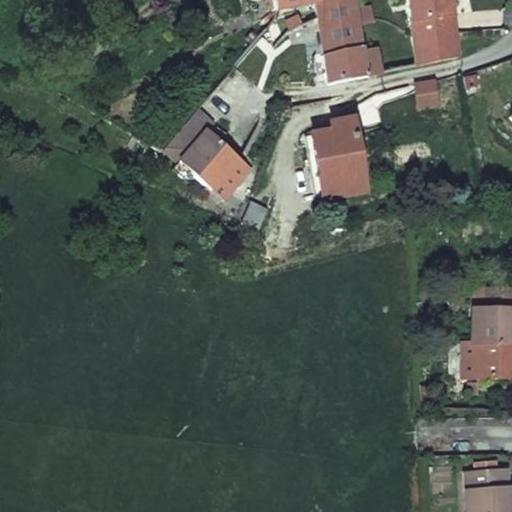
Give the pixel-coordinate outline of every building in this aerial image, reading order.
[(267,0),(270,11),(272,11),(312,3),(314,3),(313,0),(267,0)] [(321,55),(321,57),(359,49),(354,25),(352,11),(349,0),(331,0),(314,3),(312,3),(316,19),(318,42),(321,55)] [(404,0),(409,24),(448,18),(445,0),(404,0)] [(352,11),(354,25),(370,23),(367,8),(352,11)] [(413,50),(415,67),(455,59),(448,18),(409,24),(413,50)] [(284,33),(288,47),(318,42),(316,19),(284,33)] [(325,74),(325,84),(345,81),(364,77),(359,53),(359,49),(321,57),(325,74)] [(359,53),(364,77),(381,74),(377,57),(376,50),(359,53)] [(377,57),(381,74),(415,67),(413,50),(377,57)] [(310,57),(314,76),(325,74),(321,57),(321,55),(310,57)] [(413,87),(418,112),(436,108),(433,82),(413,87)] [(176,164),(203,132),(204,132),(209,126),(193,113),(160,151),(176,164)] [(314,165),(320,201),(364,192),(350,120),(327,125),(328,133),(303,138),(308,166),(314,165)] [(176,164),(209,192),(237,160),(204,132),(203,132),(176,164)] [(237,160),(209,192),(221,203),(249,171),(237,160)] [(246,204),(239,226),(254,232),(262,210),(246,204)] [(511,312),(469,312),(469,347),(475,347),(475,380),(511,380),(511,312)] [(506,511),(504,491),(463,494),(463,511),(506,511)]
